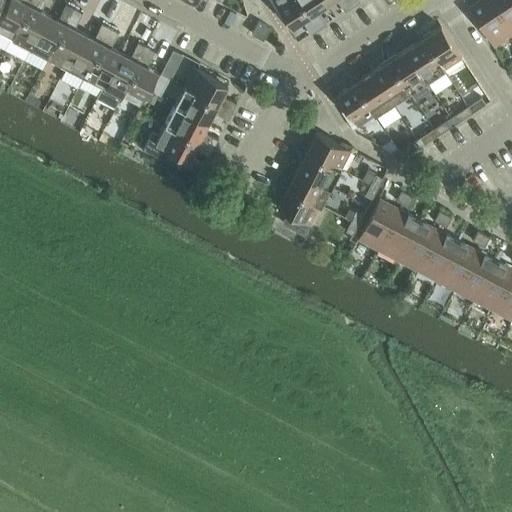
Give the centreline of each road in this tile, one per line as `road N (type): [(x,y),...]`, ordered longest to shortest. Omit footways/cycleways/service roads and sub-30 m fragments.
road 1 (residential): [(427,0),(311,76),(296,69)]
road 2 (residential): [(296,69),(163,0)]
road 3 (residential): [(238,182),(296,69)]
road 4 (residential): [(511,105),(444,0)]
